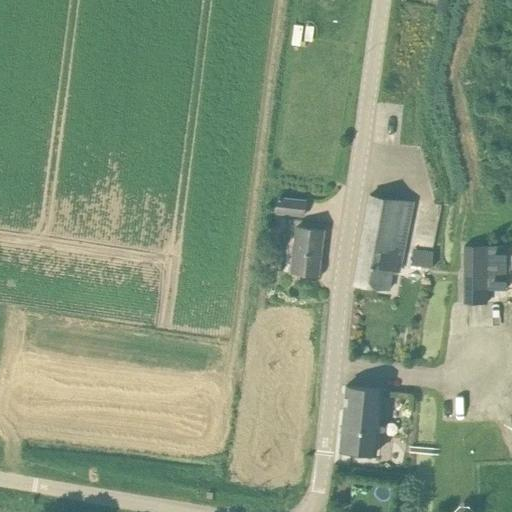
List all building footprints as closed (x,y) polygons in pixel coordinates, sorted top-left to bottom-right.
[(444,9),(446,0),(436,0),(435,7),(444,9)] [(306,26),(305,34),(306,34),(305,36),(311,37),(311,34),(312,34),(313,26),(306,26)] [(414,203),(389,199),(369,195),(354,285),(386,290),(389,270),(399,272),(414,203)] [(278,197),(276,213),(305,216),(307,201),(278,197)] [(293,272),(298,273),(318,275),(323,230),(299,227),(293,272)] [(464,302),(471,303),(485,303),(486,246),(465,246),(464,302)] [(413,250),(411,266),(432,268),(433,252),(413,250)] [(345,386),(339,450),(374,454),(380,389),(345,386)]
